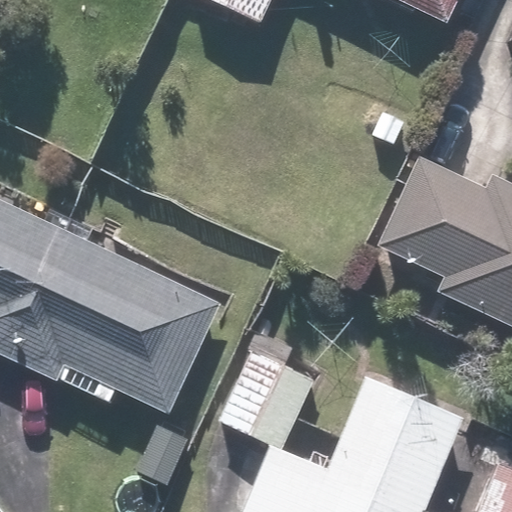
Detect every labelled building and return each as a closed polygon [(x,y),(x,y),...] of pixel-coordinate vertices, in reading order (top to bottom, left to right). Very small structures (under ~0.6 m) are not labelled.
[(276,0),(219,0),(266,22),(276,0)] [(408,0),(448,19),(457,0),(408,0)] [(422,152),(378,245),(447,277),(437,298),(511,332),(511,182),(492,174),(488,183),(422,152)] [(0,184),(0,352),(113,404),(119,391),(172,415),(229,289),(0,184)] [(319,381),(251,348),(219,418),(272,443),(239,511),(511,511),(511,437),(375,374),(331,467),(288,447),(319,381)] [(194,439),(159,422),(137,467),(171,484),(194,439)]
